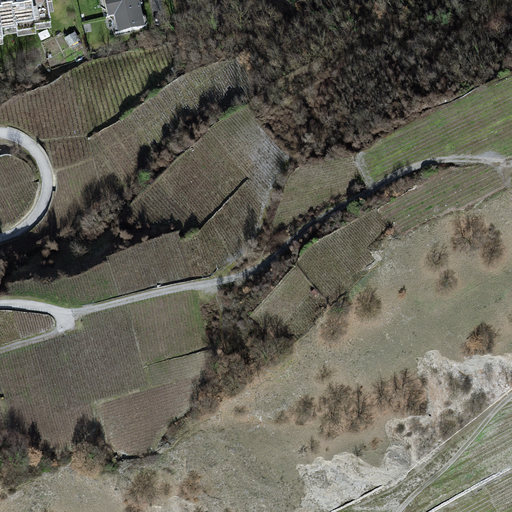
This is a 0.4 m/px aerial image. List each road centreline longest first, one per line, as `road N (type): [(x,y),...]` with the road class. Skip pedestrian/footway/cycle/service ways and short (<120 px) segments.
road 1 (track): [(63,316),(262,265),(307,227),(419,161),(511,155)]
road 2 (track): [(395,511),(511,390)]
road 3 (unclassified): [(0,236),(25,221),(45,182),(22,140),(0,132)]
